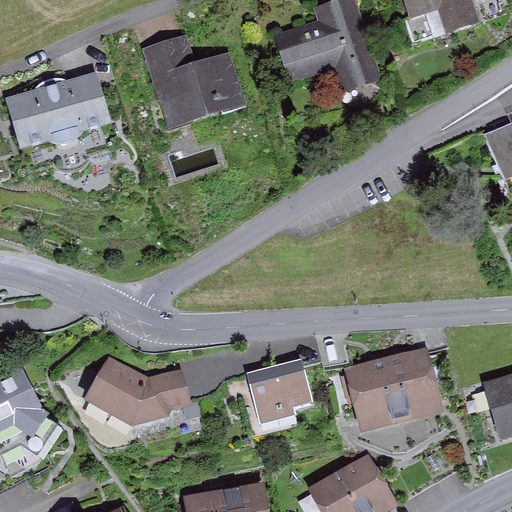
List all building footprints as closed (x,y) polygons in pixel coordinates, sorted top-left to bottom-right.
[(403,0),(410,20),(437,11),(446,38),(479,27),(468,0),(403,0)] [(376,81),(352,2),(318,12),(323,27),(279,40),(291,78),(338,63),(347,90),(376,81)] [(196,34),(159,46),(184,121),(252,98),(235,48),(204,59),(196,34)] [(107,123),(94,80),(11,105),(24,147),(107,123)] [(511,195),(511,129),(488,140),(511,195)] [(423,355),(386,365),(401,421),(437,411),(423,355)] [(148,380),(109,360),(85,403),(132,431),(168,420),(172,414),(194,409),(182,372),(148,380)] [(312,406),(301,361),(245,376),(258,429),(297,419),(294,411),(312,406)] [(386,365),(350,374),(365,430),(401,421),(386,365)] [(43,414),(21,371),(0,381),(0,453),(20,444),(38,458),(58,429),(48,423),(51,418),(43,414)] [(511,382),(489,389),(503,438),(511,435),(511,382)] [(396,511),(399,510),(368,456),(307,492),(318,511),(396,511)] [(269,511),(265,487),(183,501),(185,511),(269,511)]
